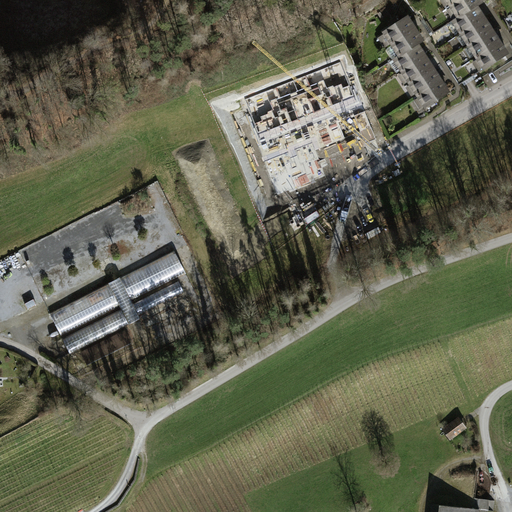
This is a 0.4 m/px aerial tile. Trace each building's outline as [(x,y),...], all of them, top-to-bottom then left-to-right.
[(442,0),(449,10),(464,0),(442,0)] [(457,23),(477,10),(483,6),(479,0),(464,0),(449,10),(457,23)] [(459,39),(485,22),(477,10),(457,23),(451,27),(459,39)] [(390,48),(415,31),(407,19),(382,36),(390,48)] [(468,51),(493,34),(485,22),(459,39),(468,51)] [(398,61),(417,48),(424,44),(415,31),(390,48),(398,61)] [(476,63),(501,46),(493,34),(468,51),(476,63)] [(484,75),(509,58),(501,46),(476,63),(484,75)] [(400,77),(426,60),(417,48),(398,61),(392,65),(400,77)] [(408,89),(434,72),(426,60),(400,77),(408,89)] [(416,101),(442,84),(434,72),(408,89),(416,101)] [(424,113),(450,96),(442,84),(416,101),(424,113)] [(90,247),(45,270),(55,287),(98,266),(90,247)] [(109,288),(50,316),(62,338),(120,311),(125,316),(66,343),(73,358),(130,330),(143,351),(151,348),(141,322),(188,296),(181,283),(136,307),(133,302),(187,276),(180,255),(125,279),(109,288)] [(442,428),(449,440),(466,431),(460,419),(442,428)] [(481,511),(483,507),(434,500),(432,511),(481,511)]
